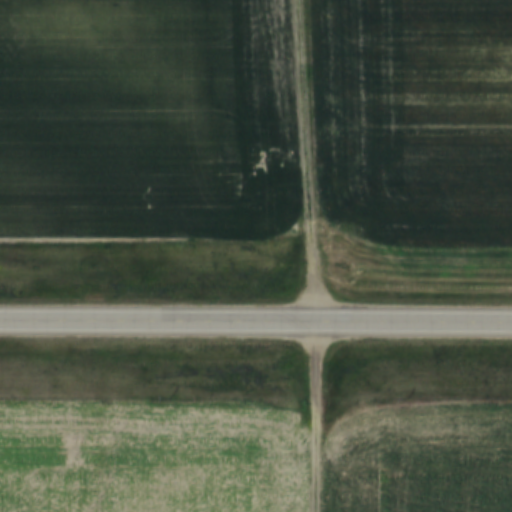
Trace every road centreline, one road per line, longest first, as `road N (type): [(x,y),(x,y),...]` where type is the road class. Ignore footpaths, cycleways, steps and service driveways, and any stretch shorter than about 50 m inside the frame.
road 1 (primary): [(0,336),(511,337)]
road 2 (residential): [(309,337),(315,511)]
